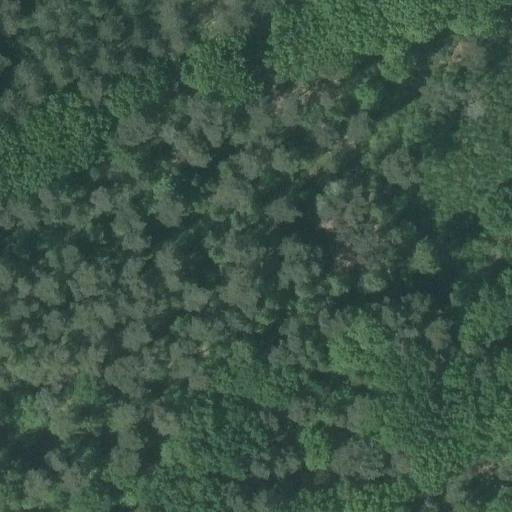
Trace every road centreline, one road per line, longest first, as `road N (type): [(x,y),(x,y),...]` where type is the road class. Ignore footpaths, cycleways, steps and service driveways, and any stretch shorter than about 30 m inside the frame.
road 1 (track): [(0,179),(453,0)]
road 2 (track): [(446,493),(280,68)]
road 3 (track): [(399,511),(511,470)]
